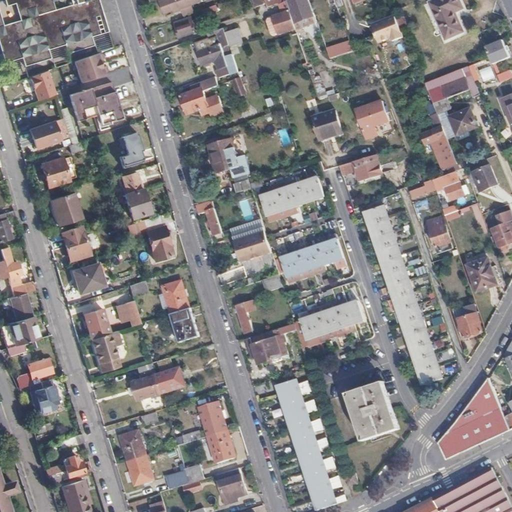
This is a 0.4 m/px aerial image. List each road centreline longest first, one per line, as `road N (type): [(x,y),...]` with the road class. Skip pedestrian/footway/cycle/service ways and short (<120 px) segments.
road 1 (residential): [(128,0),(278,511)]
road 2 (residential): [(0,110),(117,511)]
road 3 (residential): [(335,173),(401,387),(433,425)]
road 4 (residential): [(0,378),(44,511)]
road 5 (residential): [(511,313),(478,372),(433,425)]
